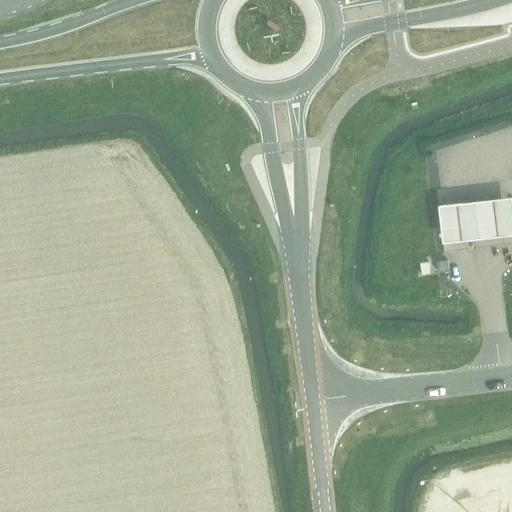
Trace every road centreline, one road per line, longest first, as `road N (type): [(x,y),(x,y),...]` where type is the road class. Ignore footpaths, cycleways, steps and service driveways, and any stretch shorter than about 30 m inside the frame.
road 1 (secondary): [(0,81),(211,55)]
road 2 (tertiary): [(511,376),(308,401)]
road 3 (secondary): [(333,36),(494,0)]
road 4 (tertiary): [(258,92),(295,250)]
road 5 (tertiary): [(295,250),(296,88)]
road 6 (tertiary): [(308,401),(295,250)]
road 7 (secondary): [(137,0),(0,44)]
